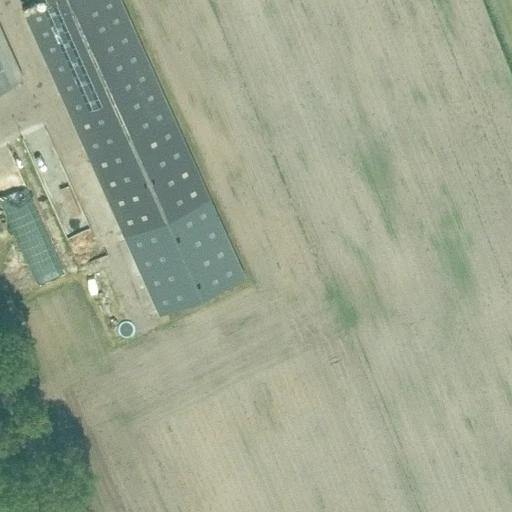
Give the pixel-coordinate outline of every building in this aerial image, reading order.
[(121,0),(44,0),(24,10),(120,227),(158,312),(192,297),(244,274),(205,188),(121,0)] [(0,85),(21,77),(0,30),(0,85)] [(61,166),(42,171),(55,219),(74,214),(61,166)] [(0,270),(0,288),(10,286),(6,269),(0,270)] [(41,292),(20,302),(30,321),(50,312),(41,292)]
